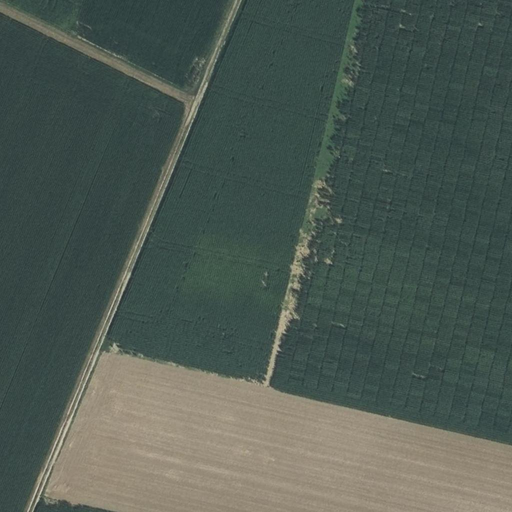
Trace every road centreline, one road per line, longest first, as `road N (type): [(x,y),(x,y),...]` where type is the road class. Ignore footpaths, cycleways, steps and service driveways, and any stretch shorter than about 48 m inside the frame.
road 1 (track): [(31,511),(238,0)]
road 2 (track): [(196,102),(0,7)]
